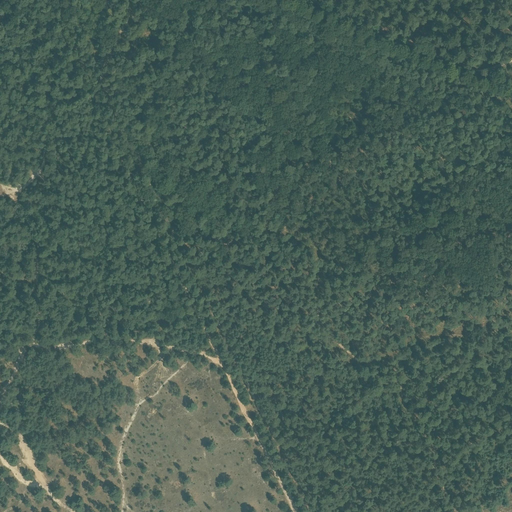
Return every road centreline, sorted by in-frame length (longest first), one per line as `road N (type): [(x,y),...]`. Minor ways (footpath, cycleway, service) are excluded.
road 1 (track): [(296,511),(119,154),(54,0)]
road 2 (unknown): [(130,0),(108,88),(178,241),(201,245),(279,231)]
road 3 (track): [(178,241),(311,511)]
road 4 (unclassified): [(511,84),(306,0)]
road 5 (track): [(23,346),(145,341),(224,367)]
road 6 (unknown): [(279,231),(315,249),(316,309),(337,343),(356,358),(385,354)]
road 7 (unknown): [(385,354),(402,376),(406,409),(420,419),(454,511)]
road 8 (unknown): [(385,354),(413,340),(511,324)]
